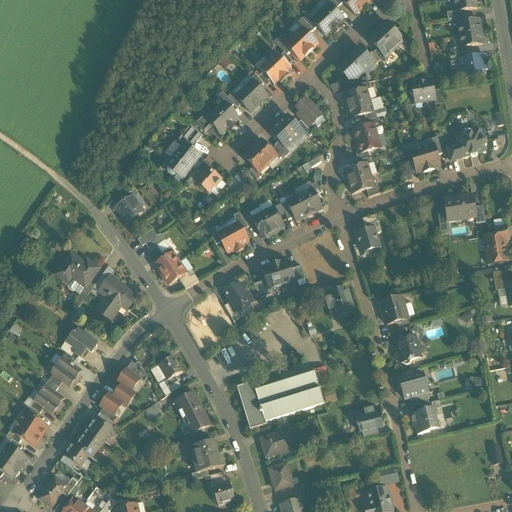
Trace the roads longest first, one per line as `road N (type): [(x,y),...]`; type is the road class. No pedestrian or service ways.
road 1 (residential): [(336,220),(386,374),(416,511)]
road 2 (residential): [(168,312),(124,348),(18,498)]
road 3 (residential): [(260,511),(238,440),(168,312)]
road 4 (residential): [(336,220),(168,312)]
road 5 (residential): [(511,167),(336,220)]
road 6 (residential): [(168,312),(98,211),(61,180)]
road 7 (residential): [(336,220),(330,187),(340,132),(331,98),(312,76)]
road 8 (residential): [(312,76),(224,159)]
